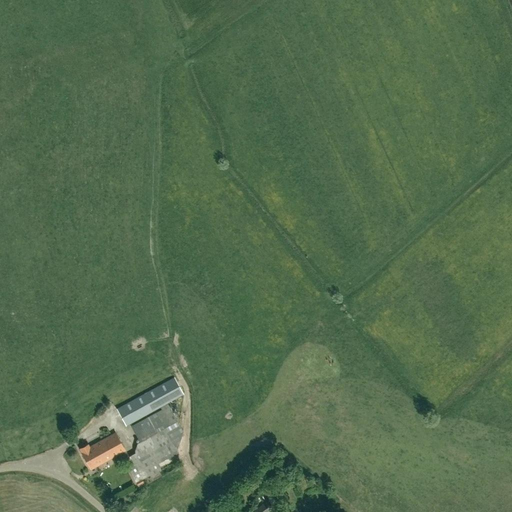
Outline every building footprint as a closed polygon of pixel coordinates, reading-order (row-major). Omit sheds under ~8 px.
[(178,401),(177,398),(184,394),(174,377),(145,393),(131,401),(128,396),(114,403),(117,409),(126,426),(146,415),(147,417),(130,426),(139,442),(137,443),(135,450),(135,453),(129,456),(133,464),(128,467),(136,483),(161,470),(158,464),(178,453),(173,444),(180,440),(177,434),(183,431),(169,406),(178,401)] [(89,444),(79,449),(89,468),(96,464),(96,466),(125,450),(116,433),(90,447),(89,444)] [(297,465),(290,458),(285,464),(292,470),(297,465)] [(252,511),(268,511),(290,497),(279,483),(268,492),(272,497),(268,500),(252,511)] [(201,490),(207,497),(211,493),(205,486),(201,490)] [(193,499),(200,508),(209,501),(202,491),(193,499)]
